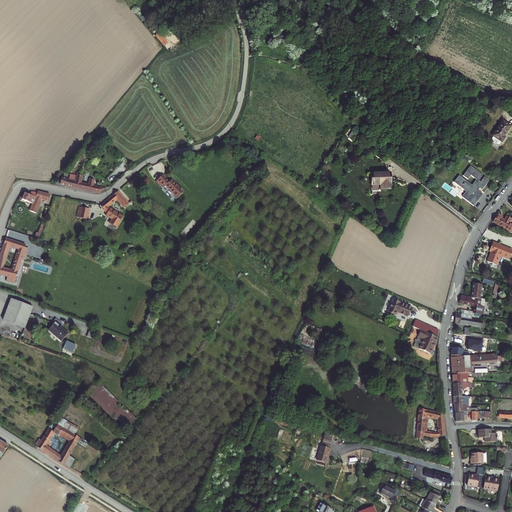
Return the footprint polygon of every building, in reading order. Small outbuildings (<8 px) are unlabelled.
[(510,127),(502,121),(491,135),(493,137),(490,140),(496,145),(499,142),(501,144),(505,138),(503,136),(510,127)] [(490,180),(483,175),(471,166),(462,177),(459,175),(454,182),(466,191),(463,197),(473,206),(484,192),(482,190),(490,180)] [(99,194),(104,189),(93,186),(95,176),(89,175),(89,179),(90,179),(89,182),(81,179),(83,173),(77,172),(76,176),(73,187),(99,194)] [(390,174),(368,174),(368,186),(380,186),(380,192),(390,192),(390,174)] [(60,184),(73,187),(76,176),(70,175),(69,179),(62,178),(60,184)] [(163,175),(156,182),(159,186),(161,184),(164,187),(166,186),(178,198),(184,191),(172,179),(171,180),(169,179),(168,180),(163,175)] [(107,198),(101,206),(109,212),(107,215),(114,220),(110,227),(116,231),(124,218),(106,206),(117,197),(128,211),(131,205),(117,191),(107,198)] [(26,193),(22,200),(33,205),(30,212),(36,214),(42,200),(48,202),(50,195),(38,192),(37,194),(32,192),(30,196),(26,193)] [(90,208),(81,207),(79,218),(88,219),(90,208)] [(493,223),(511,232),(511,231),(511,225),(508,223),(510,219),(506,217),(504,221),(500,219),(501,216),(498,215),(493,223)] [(21,239),(19,243),(6,239),(0,254),(0,277),(1,274),(8,276),(7,280),(14,282),(22,256),(25,257),(28,248),(25,248),(27,241),(21,239)] [(511,254),(511,250),(493,243),(490,252),(492,253),(488,262),(497,266),(501,257),(510,261),(511,254)] [(483,289),(474,287),(472,299),(476,299),(481,301),(483,289)] [(474,306),(476,299),(472,299),(461,296),(460,303),(474,306)] [(407,306),(388,297),(383,309),(391,313),(392,310),(403,314),(407,306)] [(481,301),(476,299),(474,306),(472,316),(481,319),(484,308),(479,307),(481,301)] [(34,309),(12,301),(4,322),(26,330),(34,309)] [(472,316),(455,314),(454,324),(481,328),(482,321),(471,320),(472,316)] [(421,330),(435,337),(438,331),(414,320),(412,326),(421,330)] [(61,341),(69,332),(56,322),(49,330),(61,341)] [(468,330),(460,328),(459,332),(457,332),(456,335),(458,336),(467,337),(468,330)] [(413,346),(429,354),(437,338),(435,337),(421,330),(413,346)] [(454,335),(450,354),(458,356),(460,344),(457,343),(458,336),(456,335),(454,335)] [(77,345),(67,341),(63,349),(73,353),(77,345)] [(511,352),(458,356),(450,357),(451,372),(467,371),(471,371),(470,362),(511,359),(511,352)] [(451,372),(452,382),(467,381),(467,371),(451,372)] [(452,382),(452,392),(468,391),(467,381),(452,382)] [(100,385),(91,395),(126,428),(136,417),(129,411),(129,412),(100,385)] [(452,392),(453,402),(469,401),(468,391),(452,392)] [(453,402),(454,412),(469,411),(469,401),(453,402)] [(66,411),(61,408),(42,440),(39,438),(35,444),(38,446),(37,448),(69,468),(73,461),(67,457),(79,437),(73,434),(77,428),(62,418),(66,411)] [(425,436),(433,438),(444,436),(442,414),(418,410),(417,435),(416,441),(425,442),(425,436)] [(473,411),(473,419),(485,418),(485,410),(473,411)] [(454,412),(454,422),(470,421),(469,411),(454,412)] [(488,431),(475,431),(476,439),(483,439),(483,444),(495,443),(494,435),(488,435),(488,431)] [(333,444),(323,441),(317,460),(327,463),(333,444)] [(480,455),(469,455),(469,460),(467,460),(468,465),(481,465),(480,455)] [(450,479),(424,471),(422,476),(448,484),(450,479)] [(476,476),(466,475),(464,487),(474,489),(476,476)] [(497,479),(483,476),(481,490),(495,492),(497,479)] [(391,490),(379,484),(375,493),(387,499),(391,490)] [(423,500),(433,506),(437,498),(427,492),(423,500)] [(419,508),(426,511),(429,511),(433,506),(423,500),(419,508)]
